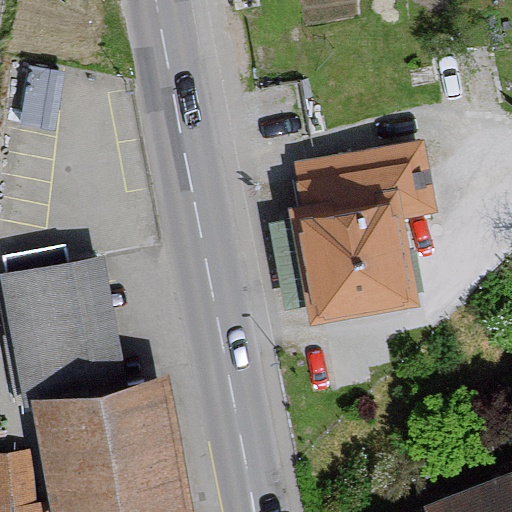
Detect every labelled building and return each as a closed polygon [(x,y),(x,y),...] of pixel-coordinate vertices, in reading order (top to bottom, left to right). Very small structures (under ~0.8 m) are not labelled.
[(248,61),(266,146),(318,134),(300,50),(248,61)] [(295,162),(326,321),(436,299),(419,212),(438,208),(415,88),(347,101),(357,151),(295,162)] [(16,276),(105,262),(101,238),(12,252),(16,276)] [(124,379),(105,262),(16,276),(2,278),(27,429),(47,426),(61,511),(183,511),(182,508),(197,506),(175,370),(124,379)] [(43,511),(36,450),(0,454),(0,511),(43,511)] [(398,511),(511,511),(511,460),(406,501),(409,508),(398,511)]
